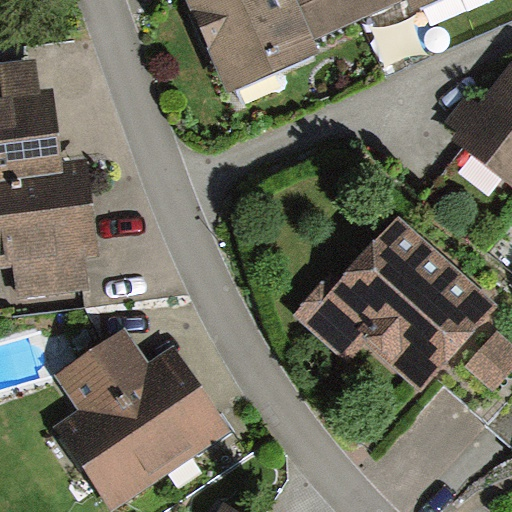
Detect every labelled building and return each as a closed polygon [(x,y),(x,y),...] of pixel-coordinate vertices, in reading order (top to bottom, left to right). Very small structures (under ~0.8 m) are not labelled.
[(183,0),(229,102),(322,61),(315,44),(408,3),(415,19),(457,0),(183,0)] [(0,273),(15,272),(18,300),(89,292),(85,261),(101,260),(89,162),(66,165),(58,101),(45,102),(40,62),(0,66),(0,273)] [(462,138),(454,148),(511,191),(511,68),(480,110),(467,100),(447,126),(462,138)] [(332,278),(296,319),(352,369),(368,351),(422,398),(500,310),(400,223),(343,288),(332,278)] [(55,433),(108,511),(120,511),(234,437),(175,349),(151,366),(129,333),(57,381),(80,416),(55,433)] [(511,376),(511,345),(498,334),(467,369),(496,395),(511,376)]
